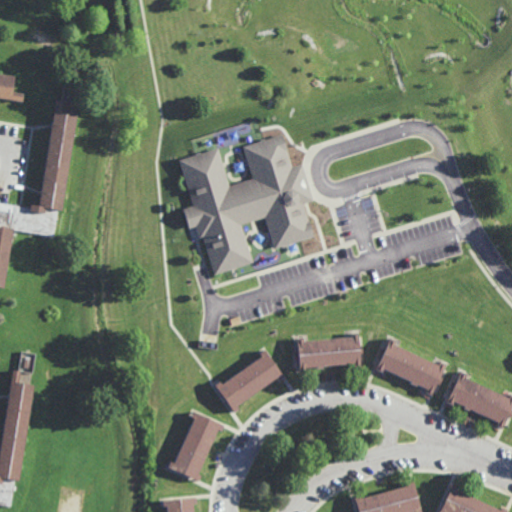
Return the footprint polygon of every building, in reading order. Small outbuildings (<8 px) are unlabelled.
[(24,104),(0,100),(0,75),(18,78),(15,95),(25,96),(24,104)] [(0,287),(7,289),(14,234),(57,240),(61,214),(66,215),(80,116),(64,113),(65,102),(56,101),(52,127),(42,196),(40,208),(32,207),(31,212),(20,211),(0,208),(0,287)] [(213,278),(253,265),(240,223),(265,216),(276,250),(311,239),(300,205),(312,201),(302,169),(292,172),(282,137),(245,149),(256,182),(226,192),(214,153),(178,165),(190,206),(180,209),(187,233),(198,230),(213,278)] [(296,337),(304,337),(304,341),(352,338),(351,333),(358,332),(360,368),(353,368),(353,363),(305,366),(306,372),(299,372),(296,337)] [(390,339),(395,342),(393,346),(440,367),(442,363),(446,365),(433,394),(428,392),(429,388),(385,369),(383,373),(376,369),(390,339)] [(213,385),(232,413),(236,410),(232,404),(275,375),(279,380),(283,377),(263,348),(257,352),(261,358),(224,383),(221,379),(213,385)] [(0,505),(11,508),(15,479),(19,479),(34,385),(20,384),(22,372),(14,371),(10,396),(0,459),(0,505)] [(460,371),(469,375),(467,379),(510,399),(511,394),(511,413),(506,427),(500,424),(500,420),(456,401),(454,405),(448,399),(460,371)] [(193,413),(223,426),(220,431),(215,429),(195,475),(200,477),(198,482),(167,469),(169,465),(173,467),(193,421),(188,419),(193,413)] [(354,498),(357,511),(411,511),(415,511),(422,511),(414,481),(408,483),(409,487),(362,500),(361,496),(354,498)] [(453,485),(441,511),(510,511),(511,510),(502,506),(500,510),(457,491),(459,487),(453,485)] [(158,501),(194,498),(195,505),(191,506),(191,511),(168,511),(168,509),(159,509),(158,501)]
